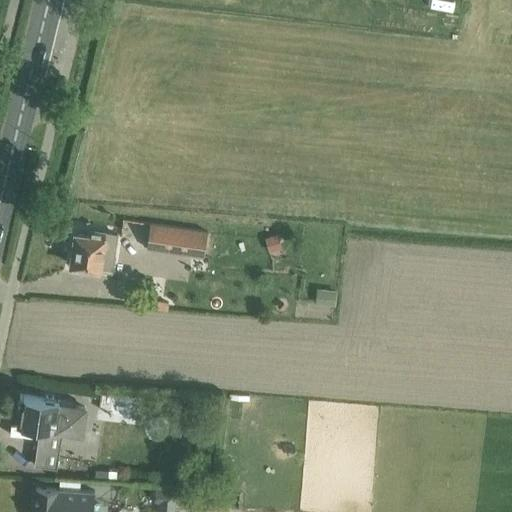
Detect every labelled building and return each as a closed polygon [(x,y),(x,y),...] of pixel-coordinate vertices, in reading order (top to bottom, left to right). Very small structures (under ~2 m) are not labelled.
[(205,231),(147,222),(144,246),(201,255),(205,231)] [(108,268),(114,233),(88,229),(87,234),(74,232),(70,262),(108,268)] [(277,233),(265,237),(269,251),(281,248),(277,233)] [(316,289),(315,302),(334,304),(335,291),(316,289)] [(157,299),(156,307),(167,309),(168,301),(157,299)] [(19,394),(15,422),(39,425),(38,430),(60,433),(60,432),(58,431),(58,428),(80,431),(84,407),(74,405),(75,400),(57,397),(56,400),(54,400),(52,396),(46,395),(43,398),(19,394)] [(134,416),(135,399),(110,397),(109,415),(134,416)] [(36,446),(33,464),(56,467),(58,449),(60,449),(60,448),(36,445),(32,444),(32,445),(36,446)] [(32,511),(92,511),(94,490),(64,487),(34,485),(32,511)] [(154,487),(153,500),(175,502),(176,488),(154,487)]
